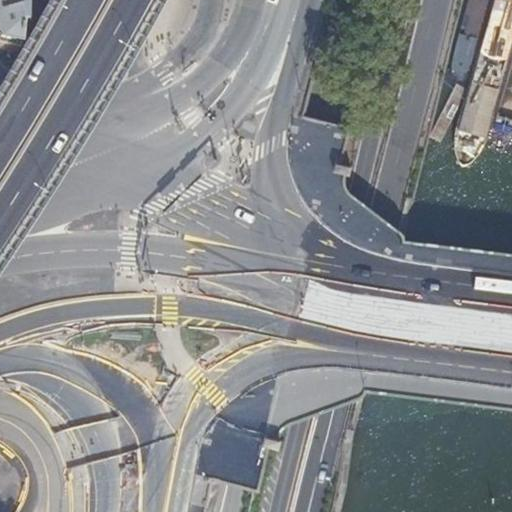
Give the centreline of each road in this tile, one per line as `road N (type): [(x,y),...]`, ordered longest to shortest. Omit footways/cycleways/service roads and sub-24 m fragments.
road 1 (primary): [(230,511),(354,0)]
road 2 (primary): [(308,511),(426,0)]
road 3 (primary): [(393,0),(277,511)]
road 4 (motorway): [(0,329),(108,303),(209,307),(298,320),(370,344)]
road 5 (primary): [(343,273),(2,246)]
road 6 (primary): [(343,273),(292,219),(272,176),(269,145),(306,0)]
road 7 (primary): [(179,511),(209,392),(286,348),(370,344)]
road 8 (motorway): [(0,218),(128,0)]
road 9 (primary): [(236,0),(221,52),(188,84),(138,115),(56,142)]
road 10 (primary): [(273,0),(243,81),(214,122),(129,181)]
road 11 (motorway): [(0,365),(58,367),(105,396),(141,467),(136,511)]
road 12 (primary): [(343,273),(129,181)]
road 13 (primary): [(511,315),(420,304),(343,273)]
road 14 (motorway): [(87,0),(0,150)]
road 15 (primary): [(129,181),(2,246)]
road 16 (primary): [(370,344),(511,362)]
